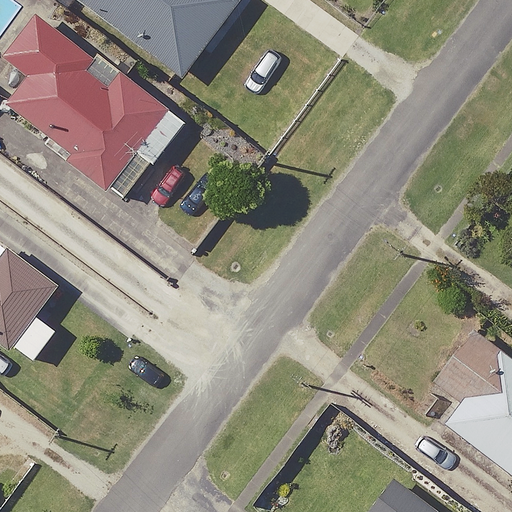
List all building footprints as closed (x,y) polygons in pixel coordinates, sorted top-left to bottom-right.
[(77,0),(180,75),(235,0),(77,0)] [(91,56),(30,11),(0,51),(0,57),(21,72),(0,99),(0,100),(69,152),(65,157),(102,185),(161,106),(115,72),(106,84),(83,67),(91,56)] [(0,248),(0,343),(4,347),(54,281),(4,243),(0,248)] [(511,359),(468,326),(430,379),(455,397),(440,418),(511,473),(511,359)] [(440,511),(391,475),(363,511),(440,511)]
